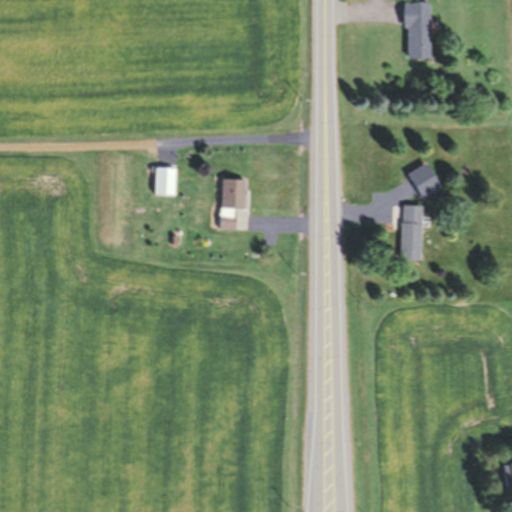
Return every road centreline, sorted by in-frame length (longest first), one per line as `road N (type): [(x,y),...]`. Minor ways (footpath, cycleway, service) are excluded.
road 1 (primary): [(324,384),(323,0)]
road 2 (track): [(0,144),(324,133)]
road 3 (primary): [(334,511),(324,384)]
road 4 (primary): [(324,384),(321,511)]
